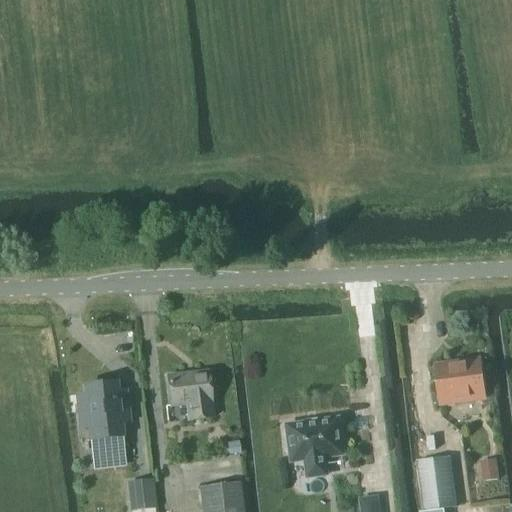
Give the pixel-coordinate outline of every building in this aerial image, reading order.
[(435,369),(440,404),(484,398),(479,363),(435,369)] [(206,373),(166,378),(169,408),(185,406),(187,421),(210,419),(209,403),(206,373)] [(77,399),(80,427),(89,426),(93,459),(121,456),(117,423),(126,422),(125,416),(124,416),(123,405),(124,405),(123,394),(114,395),(113,384),(84,388),(85,398),(77,399)] [(338,422),(289,428),(293,462),(307,461),(309,478),(326,476),(323,455),(342,452),(338,422)] [(225,445),(226,456),(238,455),(237,443),(225,445)] [(449,459),(415,463),(421,511),(455,508),(449,459)] [(480,462),(482,483),(498,481),(495,460),(480,462)] [(150,482),(128,485),(131,511),(153,508),(150,482)] [(201,511),(241,511),(238,485),(199,490),(201,511)] [(379,511),(377,498),(358,500),(359,511),(379,511)]
